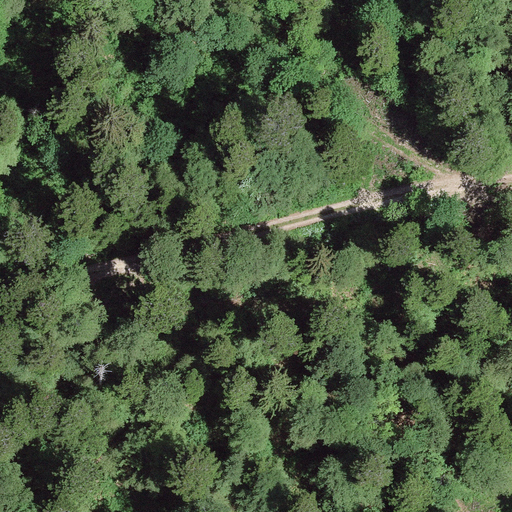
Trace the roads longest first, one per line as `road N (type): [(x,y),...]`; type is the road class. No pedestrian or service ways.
road 1 (track): [(511,211),(372,134),(265,62),(189,39),(0,26)]
road 2 (track): [(0,296),(511,175)]
